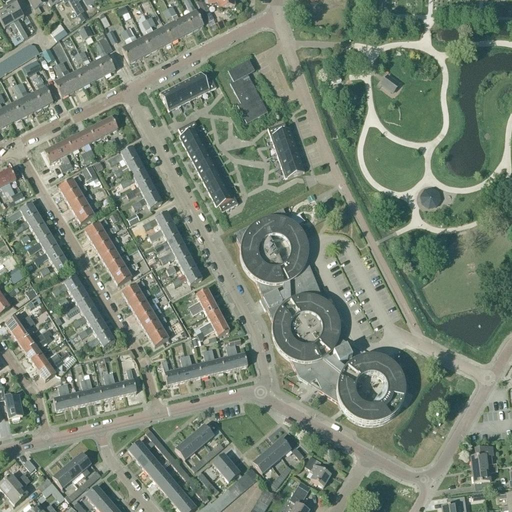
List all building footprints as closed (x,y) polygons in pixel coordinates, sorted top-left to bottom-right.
[(27,0),(34,12),(33,12),(36,18),(41,15),(37,10),(48,4),(45,0),(27,0)] [(68,3),(66,0),(45,0),(48,4),(51,9),(62,2),(64,6),(68,3)] [(66,0),(68,3),(71,8),(76,18),(77,17),(82,14),(83,14),(77,4),(79,3),(77,0),(66,0)] [(234,8),(232,0),(211,0),(207,1),(208,6),(217,4),(218,11),(234,8)] [(183,3),(187,12),(193,9),(188,1),(183,3)] [(203,2),(196,5),(205,24),(212,20),(203,2)] [(3,8),(16,31),(19,29),(17,24),(23,20),(12,3),(3,8)] [(3,8),(0,9),(0,24),(4,31),(10,28),(13,33),(16,31),(3,8)] [(125,9),(119,12),(121,18),(127,15),(125,9)] [(167,11),(171,20),(176,17),(172,9),(167,11)] [(184,20),(192,34),(203,29),(193,9),(187,12),(190,17),(184,20)] [(171,20),(167,11),(162,14),(166,22),(171,20)] [(82,14),(77,17),(81,24),(86,21),(82,14)] [(192,34),(184,20),(178,23),(176,17),(171,20),(174,25),(181,40),(192,34)] [(109,28),(105,19),(100,22),(104,30),(109,28)] [(150,20),(146,22),(150,30),(155,28),(150,20)] [(145,33),(150,30),(146,22),(140,25),(145,33)] [(163,30),(171,45),(180,40),(181,40),(174,25),(163,30)] [(52,39),(63,31),(60,27),(49,35),(52,39)] [(171,45),(163,30),(157,34),(155,28),(150,30),(153,36),(160,50),(171,45)] [(82,43),(88,40),(92,39),(87,29),(77,34),(82,43)] [(147,38),(142,41),(150,56),(160,50),(153,36),(150,30),(145,33),(147,38)] [(63,31),(52,39),(56,44),(66,37),(63,31)] [(129,41),(134,39),(129,31),(125,33),(129,41)] [(129,41),(125,33),(119,36),(124,44),(129,41)] [(111,47),(117,44),(111,34),(106,37),(111,47)] [(150,56),(142,41),(136,44),(134,39),(129,41),(139,61),(150,56)] [(97,43),(99,46),(104,54),(108,52),(103,40),(97,43)] [(124,44),(127,49),(121,52),(128,66),(139,61),(129,41),(124,44)] [(68,74),(73,72),(63,45),(51,49),(57,66),(64,63),(68,74)] [(104,54),(99,46),(94,48),(99,56),(104,54)] [(27,53),(25,64),(38,56),(34,48),(29,47),(28,53),(27,53)] [(25,64),(27,53),(22,52),(20,58),(20,57),(17,68),(25,64)] [(83,65),(87,62),(83,54),(78,56),(83,65)] [(96,65),(103,79),(114,74),(107,59),(104,54),(99,56),(102,62),(96,65)] [(17,68),(20,57),(14,56),(13,62),(12,62),(10,73),(17,68)] [(83,65),(78,56),(73,59),(77,67),(83,65)] [(10,73),(12,62),(7,61),(5,67),(2,78),(10,73)] [(103,79),(96,65),(90,68),(87,62),(83,65),(93,85),(103,79)] [(34,75),(40,72),(35,63),(29,66),(34,75)] [(246,126),(266,115),(246,78),(253,74),(248,63),(227,74),(233,86),(230,87),(240,107),(237,109),(246,126)] [(62,75),(66,73),(62,65),(57,67),(62,75)] [(75,75),(82,90),(93,85),(83,65),(77,67),(80,73),(75,75)] [(62,75),(57,67),(52,70),(56,78),(62,75)] [(82,90),(75,75),(69,78),(66,73),(62,75),(72,95),(82,90)] [(56,78),(59,83),(53,86),(61,101),(72,95),(62,75),(56,78)] [(200,75),(190,81),(199,99),(209,93),(207,89),(205,85),(203,81),(201,77),(200,75)] [(37,88),(42,85),(38,77),(32,80),(37,88)] [(330,87),(336,85),(340,83),(338,77),(327,80),(330,87)] [(398,87),(387,78),(381,86),(392,95),(398,87)] [(189,104),(199,99),(190,81),(180,86),(189,104)] [(16,88),(20,96),(25,94),(21,85),(16,88)] [(37,88),(39,93),(34,96),(41,111),(52,105),(45,91),(44,91),(42,85),(37,88)] [(189,104),(180,86),(169,91),(179,109),(189,104)] [(11,91),(15,99),(20,96),(16,88),(11,91)] [(168,114),(179,109),(169,91),(159,96),(168,114)] [(23,102),(31,116),(41,111),(34,96),(28,99),(25,94),(20,96),(23,102)] [(18,104),(13,107),(20,121),(31,116),(23,102),(20,96),(15,99),(18,104)] [(2,112),(10,127),(20,121),(13,107),(2,112)] [(0,131),(10,127),(2,112),(0,108),(0,131)] [(162,125),(166,133),(171,131),(162,112),(155,116),(151,108),(146,111),(155,129),(162,125)] [(99,126),(105,138),(117,132),(111,120),(99,126)] [(188,127),(191,132),(196,130),(193,124),(188,127)] [(94,144),(105,138),(99,126),(88,132),(94,144)] [(186,135),(191,132),(188,127),(183,129),(186,135)] [(183,129),(177,132),(180,138),(186,135),(183,129)] [(178,139),(184,150),(202,140),(196,130),(191,132),(186,135),(180,138),(178,139)] [(273,136),(269,138),(273,149),(292,142),(288,131),(286,132),(281,133),(277,135),(273,136)] [(83,149),(82,150),(85,155),(90,152),(87,147),(94,144),(88,132),(77,138),(83,149)] [(83,149),(77,138),(66,143),(72,155),(82,150),(83,149)] [(207,150),(202,140),(184,150),(189,160),(207,150)] [(108,143),(111,150),(116,148),(113,141),(108,143)] [(292,142),(273,149),(277,160),(296,153),(292,142)] [(60,161),(63,166),(68,164),(65,158),(72,155),(66,143),(54,149),(60,161)] [(106,153),(111,150),(108,143),(103,146),(106,153)] [(60,161),(54,149),(43,155),(49,167),(60,161)] [(117,165),(123,162),(126,168),(137,162),(131,150),(120,156),(120,157),(114,160),(117,165)] [(212,160),(207,150),(189,160),(194,170),(212,160)] [(90,152),(85,155),(88,162),(93,159),(90,152)] [(277,160),(280,170),(299,164),(296,153),(277,160)] [(83,164),(88,162),(85,155),(80,157),(83,164)] [(110,169),(117,165),(114,160),(107,163),(110,169)] [(200,180),(218,170),(212,160),(194,170),(200,180)] [(126,168),(120,171),(123,176),(129,173),(132,179),(143,173),(137,162),(126,168)] [(63,166),(66,173),(71,171),(68,164),(63,166)] [(299,164),(280,170),(284,182),(303,175),(299,164)] [(99,165),(94,168),(96,174),(102,171),(99,165)] [(61,176),(66,173),(63,166),(58,169),(61,176)] [(90,169),(82,174),(87,182),(95,177),(90,169)] [(200,180),(205,190),(223,180),(218,170),(200,180)] [(123,176),(120,171),(113,175),(116,180),(123,176)] [(9,172),(0,176),(0,179),(7,194),(11,192),(8,186),(15,183),(9,172)] [(132,179),(126,182),(129,187),(134,184),(137,190),(138,190),(149,184),(143,173),(132,179)] [(63,200),(77,192),(74,187),(80,183),(78,179),(71,183),(57,191),(63,200)] [(228,190),(223,180),(205,190),(210,200),(228,190)] [(129,187),(126,182),(119,185),(122,191),(129,187)] [(134,198),(140,195),(143,201),(155,195),(149,184),(138,190),(137,190),(131,193),(134,198)] [(68,209),(82,201),(80,196),(86,192),(83,188),(77,192),(63,200),(68,209)] [(222,207),(226,205),(230,203),(234,201),(228,190),(210,200),(216,210),(218,209),(222,207)] [(423,193),(419,200),(421,208),(428,212),(436,210),(440,203),(438,195),(431,191),(423,193)] [(128,202),(134,198),(131,193),(125,196),(128,202)] [(14,197),(10,199),(13,205),(23,200),(19,194),(14,197)] [(137,204),(140,210),(146,206),(149,213),(161,207),(155,195),(143,201),(137,204)] [(74,218),(88,210),(85,205),(91,201),(89,197),(82,201),(68,209),(74,218)] [(140,210),(137,204),(131,208),(133,213),(140,210)] [(19,213),(13,216),(17,222),(22,218),(25,224),(37,217),(30,206),(19,213)] [(88,210),(74,218),(79,227),(93,219),(90,214),(97,210),(94,206),(88,210)] [(397,374),(395,371),(393,369),(390,367),(388,365),(385,364),(382,362),(379,361),(376,361),(373,360),(370,360),(367,360),(364,361),(360,361),(357,362),(355,364),(346,348),(347,348),(347,347),(340,342),(338,339),(339,336),(339,334),(339,331),(339,328),(338,326),(338,323),(337,321),(336,319),(335,316),(333,314),(332,312),(330,310),(329,308),(327,307),(324,305),(323,304),(306,263),(307,261),(307,258),(307,255),(307,252),(307,249),(306,247),(305,244),(304,241),(303,239),(302,237),(300,233),(298,231),(295,229),(293,227),(291,226),(288,224),(282,212),(233,237),(239,249),(239,252),(239,254),(239,255),(239,258),(240,262),(240,263),(240,265),(242,268),(242,270),(244,273),(245,274),(247,277),(248,278),(250,280),(253,282),(255,284),(262,300),(259,302),(260,303),(265,313),(267,312),(272,324),(271,327),(271,330),(271,333),(271,336),(271,339),(272,342),(273,345),(274,347),(275,350),(277,353),(279,355),(281,357),(283,359),(285,360),(287,362),(290,363),(298,380),(307,386),(316,381),(321,392),(318,393),(337,406),(339,410),(340,411),(341,413),(343,415),(348,421),(354,425),(361,427),(368,428),(375,428),(382,426),(389,423),(395,418),(399,412),(402,406),(403,399),(404,392),(403,385),(400,378),(399,376),(397,374)] [(151,230),(157,227),(160,233),(172,226),(165,215),(154,221),(148,225),(151,230)] [(17,222),(13,216),(7,220),(10,226),(17,222)] [(112,226),(117,223),(114,216),(108,219),(112,226)] [(28,229),(32,235),(43,228),(37,217),(25,224),(20,227),(23,232),(28,229)] [(129,228),(138,223),(135,217),(126,221),(129,228)] [(89,244),(103,235),(100,230),(106,226),(104,222),(98,226),(97,226),(84,234),(89,244)] [(144,234),(151,230),(148,225),(141,228),(144,234)] [(157,241),(163,238),(166,244),(177,238),(172,226),(160,233),(154,236),(157,241)] [(23,232),(20,227),(13,231),(16,236),(23,232)] [(32,235),(38,245),(50,238),(43,228),(32,235)] [(112,236),(110,232),(103,235),(89,244),(95,253),(108,244),(106,240),(112,236)] [(157,241),(154,236),(147,240),(150,245),(157,241)] [(23,247),(30,243),(26,237),(20,241),(23,247)] [(36,254),(42,251),(45,256),(56,249),(50,238),(38,245),(33,249),(36,254)] [(172,255),(183,249),(177,238),(166,244),(172,255)] [(108,244),(95,253),(100,262),(114,253),(111,249),(118,245),(115,241),(109,244),(108,244)] [(156,256),(163,252),(160,247),(153,250),(156,256)] [(36,254),(33,249),(26,253),(29,258),(36,254)] [(45,256),(39,259),(42,264),(48,261),(51,267),(63,260),(56,249),(45,256)] [(178,266),(189,260),(183,249),(172,255),(166,258),(169,263),(174,260),(178,266)] [(114,253),(100,262),(106,271),(119,262),(117,258),(123,254),(120,250),(114,254),(114,253)] [(11,257),(1,264),(8,274),(18,267),(17,266),(11,257)] [(169,263),(166,258),(159,261),(162,267),(169,263)] [(42,264),(39,259),(33,263),(36,269),(42,264)] [(120,263),(119,262),(106,271),(111,280),(125,271),(122,267),(128,263),(126,259),(120,263)] [(69,271),(63,260),(51,267),(58,278),(69,271)] [(195,271),(189,260),(178,266),(183,277),(195,271)] [(125,271),(111,280),(117,289),(130,281),(127,276),(134,272),(131,268),(125,271)] [(176,275),(173,269),(166,273),(169,279),(176,275)] [(39,274),(42,279),(49,275),(46,270),(39,274)] [(23,279),(17,271),(7,277),(13,285),(23,279)] [(195,271),(183,277),(178,280),(180,286),(186,283),(189,289),(201,283),(195,271)] [(61,295),(67,292),(70,297),(81,291),(74,280),(63,286),(63,287),(58,289),(61,295)] [(171,284),(174,289),(180,286),(178,280),(171,284)] [(121,296),(126,305),(140,297),(137,292),(144,288),(141,284),(135,288),(134,287),(121,296)] [(58,289),(51,294),(54,299),(61,295),(58,289)] [(73,302),(76,308),(88,301),(81,291),(70,297),(73,302)] [(206,292),(201,295),(198,291),(193,293),(198,304),(188,310),(190,314),(212,303),(206,292)] [(28,302),(36,297),(32,292),(25,297),(28,302)] [(132,314),(146,306),(143,301),(149,297),(147,293),(140,297),(126,305),(132,314)] [(33,310),(40,305),(37,299),(29,304),(33,310)] [(2,300),(0,301),(0,316),(9,310),(2,300)] [(58,304),(61,310),(68,306),(65,300),(58,304)] [(74,316),(80,313),(83,319),(94,312),(88,301),(76,308),(71,311),(74,316)] [(137,323),(151,315),(148,310),(155,306),(152,302),(146,306),(132,314),(137,323)] [(203,313),(206,319),(217,313),(212,303),(190,314),(192,319),(203,313)] [(74,316),(71,311),(64,315),(67,321),(74,316)] [(151,315),(137,323),(143,332),(156,324),(154,319),(160,315),(158,311),(151,315)] [(81,327),(86,324),(89,329),(89,330),(101,323),(94,312),(83,319),(78,322),(81,327)] [(223,324),(217,313),(206,319),(209,325),(199,331),(201,335),(223,324)] [(4,326),(11,336),(31,322),(28,318),(18,325),(14,319),(4,326)] [(156,324),(143,332),(148,341),(162,333),(159,328),(165,324),(163,320),(157,324),(156,324)] [(28,339),(33,335),(29,329),(34,326),(31,322),(11,336),(17,346),(28,339)] [(81,327),(78,322),(71,326),(74,331),(81,327)] [(87,338),(92,335),(96,340),(107,334),(101,323),(89,330),(89,329),(84,332),(87,338)] [(201,335),(203,339),(214,334),(217,340),(228,334),(223,324),(201,335)] [(162,333),(148,341),(154,351),(168,342),(164,337),(171,333),(168,329),(162,333)] [(41,337),(44,341),(49,338),(51,336),(48,332),(41,337)] [(80,342),(87,338),(84,332),(77,337),(80,342)] [(94,349),(99,346),(103,351),(114,345),(107,334),(96,340),(91,343),(94,349)] [(44,341),(41,337),(32,344),(28,339),(17,346),(24,355),(44,341)] [(229,349),(234,347),(240,346),(238,340),(227,343),(229,349)] [(31,365),(41,358),(37,352),(47,345),(44,341),(24,355),(31,365)] [(87,353),(94,349),(91,343),(84,347),(87,353)] [(229,349),(235,372),(246,369),(243,357),(236,359),(234,347),(229,349)] [(227,361),(220,363),(223,375),(235,372),(229,349),(224,350),(227,361)] [(206,354),(212,378),(223,375),(220,363),(214,364),(211,353),(206,354)] [(212,378),(206,354),(202,355),(204,367),(198,368),(201,380),(212,378)] [(38,374),(58,360),(55,356),(45,363),(41,358),(31,365),(38,374)] [(65,356),(58,361),(60,364),(61,365),(68,360),(67,359),(65,356)] [(189,383),(201,380),(198,368),(191,370),(188,358),(184,359),(189,383)] [(178,386),(189,383),(184,359),(179,361),(181,372),(175,374),(178,386)] [(58,360),(38,374),(45,384),(55,377),(51,371),(60,364),(58,361),(58,360)] [(178,386),(175,374),(168,375),(165,364),(161,365),(166,389),(178,386)] [(121,386),(124,399),(135,396),(130,372),(125,373),(128,385),(121,386)] [(125,373),(119,375),(121,386),(128,385),(125,373)] [(107,377),(112,401),(124,399),(121,386),(114,388),(112,376),(107,377)] [(112,401),(107,377),(102,379),(105,390),(98,392),(101,404),(112,401)] [(101,404),(98,392),(92,393),(89,382),(84,383),(90,407),(101,404)] [(90,407),(84,383),(79,384),(82,396),(75,397),(78,409),(90,407)] [(61,388),(67,412),(78,409),(75,397),(69,399),(66,387),(61,388)] [(52,402),(55,415),(67,412),(61,388),(57,389),(59,401),(52,402)] [(0,390),(0,404),(4,403),(8,422),(12,422),(12,423),(19,422),(18,420),(22,419),(18,400),(11,401),(10,396),(4,397),(2,390),(1,390),(0,390)] [(203,447),(213,439),(210,436),(203,428),(193,436),(203,447)] [(220,437),(216,432),(210,436),(213,439),(215,442),(220,437)] [(154,448),(158,444),(150,434),(145,438),(150,444),(154,448)] [(203,447),(193,436),(184,444),(193,455),(203,447)] [(270,449),(280,461),(290,453),(280,441),(270,449)] [(154,448),(150,444),(144,450),(138,444),(127,454),(135,463),(147,453),(154,448)] [(162,457),(166,454),(158,444),(154,448),(162,457)] [(193,455),(184,444),(174,452),(184,464),(193,455)] [(209,454),(213,459),(222,451),(219,447),(209,454)] [(261,458),(271,469),(280,461),(270,449),(261,458)] [(497,466),(493,466),(492,458),(494,458),(493,450),(476,452),(477,459),(470,460),(472,473),(497,470),(497,466)] [(298,463),(303,460),(295,451),(291,454),(298,463)] [(143,473),(155,463),(147,453),(135,463),(143,473)] [(170,467),(174,463),(166,454),(162,457),(170,467)] [(203,467),(213,459),(209,454),(200,463),(203,467)] [(71,464),(81,476),(90,468),(81,456),(71,464)] [(219,476),(231,466),(223,457),(211,467),(219,476)] [(251,466),(261,478),(271,469),(261,458),(251,466)] [(322,491),(330,479),(317,471),(320,466),(310,460),(304,470),(314,476),(310,483),(322,491)] [(29,475),(34,471),(27,462),(21,467),(29,475)] [(151,482),(163,472),(166,470),(162,466),(160,468),(155,463),(143,473),(151,482)] [(178,476),(182,473),(174,463),(170,467),(178,476)] [(193,475),(203,467),(200,463),(190,471),(193,475)] [(71,464),(61,472),(71,484),(81,476),(71,464)] [(231,466),(219,476),(228,486),(239,476),(231,466)] [(278,479),(282,483),(290,472),(286,469),(278,479)] [(489,475),(498,474),(497,470),(472,473),(474,486),(490,484),(489,475)] [(245,476),(253,486),(259,481),(251,471),(245,476)] [(71,484),(61,472),(51,480),(61,492),(71,484)] [(159,492),(171,482),(163,472),(151,482),(159,492)] [(186,486),(190,482),(182,473),(178,476),(186,486)] [(87,483),(90,487),(99,479),(96,475),(87,483)] [(205,489),(209,486),(200,476),(196,480),(205,489)] [(248,489),(253,486),(245,476),(241,480),(248,489)] [(0,492),(5,499),(26,481),(23,477),(16,483),(10,477),(0,485),(0,492)] [(275,492),(282,483),(278,479),(270,490),(275,492)] [(244,493),(248,489),(241,480),(236,484),(244,493)] [(5,499),(14,508),(27,497),(22,491),(29,484),(26,481),(5,499)] [(41,495),(51,486),(47,481),(36,490),(41,495)] [(167,501),(179,492),(171,482),(159,492),(167,501)] [(194,495),(199,492),(190,482),(186,486),(194,495)] [(80,495),(90,487),(87,483),(77,491),(80,495)] [(240,497),(244,493),(236,484),(232,488),(240,497)] [(303,511),(299,509),(310,491),(300,485),(289,503),(296,507),(292,511),(303,511)] [(51,486),(41,495),(45,500),(55,491),(51,486)] [(209,486),(205,489),(213,499),(217,495),(209,486)] [(235,500),(240,497),(232,488),(228,491),(235,500)] [(85,499),(93,508),(104,498),(96,489),(85,499)] [(71,503),(80,495),(77,491),(67,499),(71,503)] [(231,504),(235,500),(228,491),(223,495),(231,504)] [(176,511),(187,501),(179,492),(167,501),(176,511)] [(199,492),(194,495),(202,505),(207,501),(199,492)] [(263,492),(260,497),(270,503),(273,498),(263,492)] [(227,508),(231,504),(223,495),(219,499),(227,508)] [(509,510),(511,509),(511,497),(507,498),(507,496),(498,497),(499,502),(507,501),(508,508),(509,510)] [(60,497),(55,501),(59,506),(64,502),(64,501),(60,497)] [(260,497),(257,502),(267,508),(270,503),(260,497)] [(104,498),(93,508),(96,511),(107,511),(113,508),(104,498)] [(222,511),(227,508),(219,499),(215,503),(222,511)] [(187,501),(176,511),(194,511),(196,511),(187,501)] [(257,502),(254,507),(262,511),(264,511),(267,508),(257,502)] [(221,511),(222,511),(215,503),(210,506),(215,511),(221,511)]
